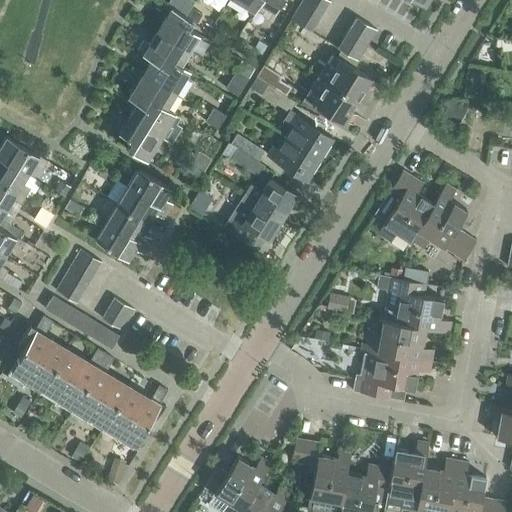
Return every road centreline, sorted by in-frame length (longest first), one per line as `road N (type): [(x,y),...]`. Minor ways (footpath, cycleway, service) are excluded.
road 1 (residential): [(259,341),(397,121)]
road 2 (unclassified): [(259,341),(348,400),(457,420)]
road 3 (unclassified): [(457,420),(491,206)]
road 4 (unclassified): [(250,358),(115,282),(105,280),(92,304)]
road 5 (residential): [(152,511),(250,358)]
road 6 (residential): [(397,121),(471,0)]
road 7 (unclassified): [(491,206),(493,178),(397,121)]
road 8 (unclassified): [(112,511),(0,442)]
